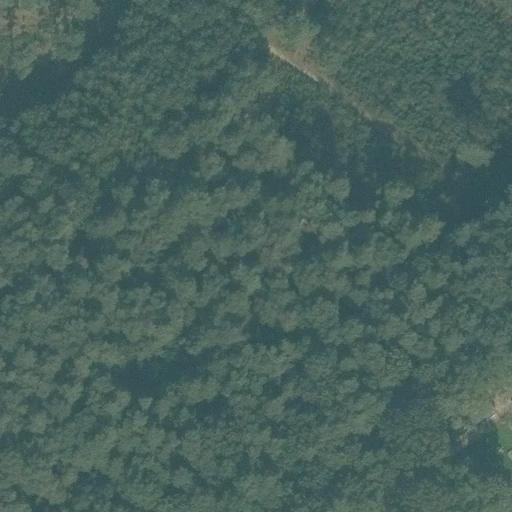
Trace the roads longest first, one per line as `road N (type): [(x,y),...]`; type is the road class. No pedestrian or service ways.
road 1 (track): [(296,0),(0,297)]
road 2 (track): [(297,511),(511,321)]
